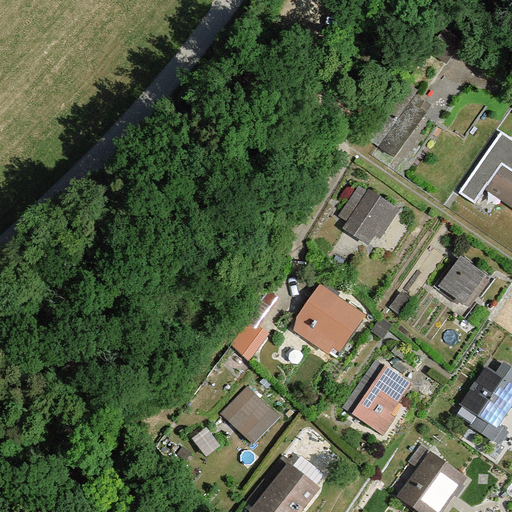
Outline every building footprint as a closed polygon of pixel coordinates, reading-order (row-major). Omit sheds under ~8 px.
[(412,104),(378,147),(411,171),(444,128),(412,104)] [(511,170),(490,195),(511,211),(511,170)] [(397,210),(369,192),(341,229),(372,249),(397,210)] [(487,281),(454,255),(429,288),(462,313),(487,281)] [(366,319),(325,286),(290,328),(331,361),(366,319)] [(232,350),(255,358),(266,328),(243,320),(232,350)] [(405,386),(375,361),(345,407),(374,427),(405,386)] [(511,413),(511,383),(488,367),(457,406),(498,433),(511,413)] [(280,418),(251,386),(220,416),(248,446),(280,418)] [(439,511),(463,478),(428,455),(395,503),(408,511),(439,511)] [(300,511),(319,490),(285,463),(245,511),(300,511)]
